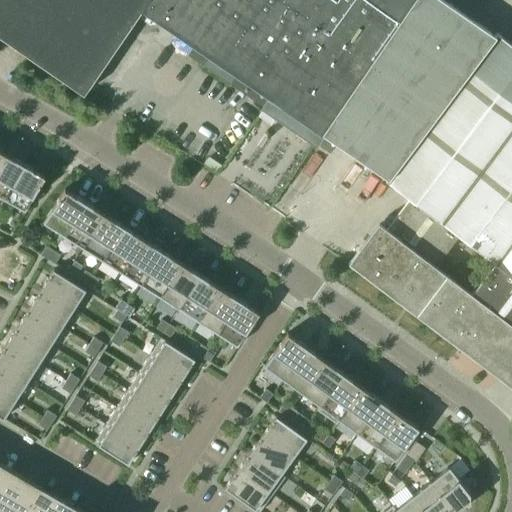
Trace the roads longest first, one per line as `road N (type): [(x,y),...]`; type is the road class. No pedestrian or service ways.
road 1 (residential): [(0,432),(131,509),(145,509),(298,281)]
road 2 (residential): [(0,97),(200,213),(298,281)]
road 3 (residential): [(298,281),(486,415),(511,450)]
